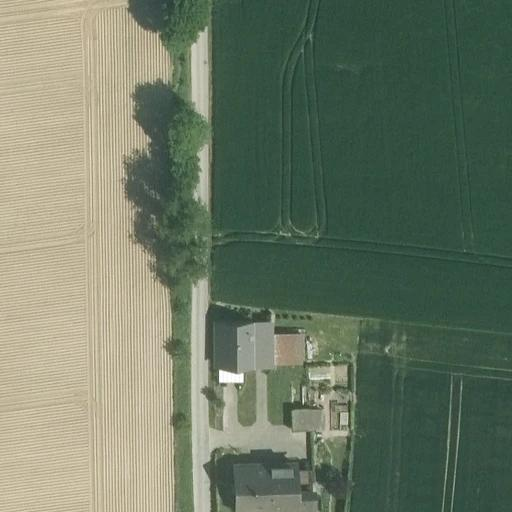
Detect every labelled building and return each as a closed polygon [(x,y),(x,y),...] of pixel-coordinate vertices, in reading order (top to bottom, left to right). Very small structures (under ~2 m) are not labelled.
[(217,365),(253,365),(253,325),(217,325),(217,365)] [(253,325),(253,365),(269,365),(269,325),(253,325)] [(244,365),(220,365),(220,381),(244,380),(244,365)] [(293,431),(310,431),(309,410),(293,411),(293,431)] [(295,465),(235,468),(237,510),(313,506),(311,468),(296,469),(295,465)]
